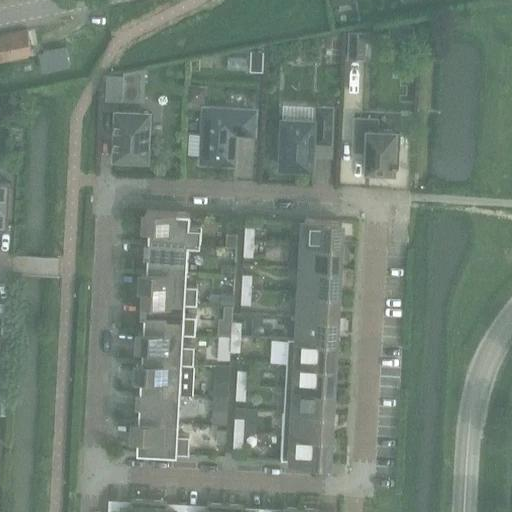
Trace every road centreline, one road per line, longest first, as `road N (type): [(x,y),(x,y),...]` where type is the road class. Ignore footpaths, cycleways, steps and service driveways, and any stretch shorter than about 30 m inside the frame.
road 1 (residential): [(92,474),(108,183),(377,198),(362,488),(227,481)]
road 2 (tertiary): [(464,511),(471,403),(511,317)]
road 3 (residential): [(227,481),(92,474)]
